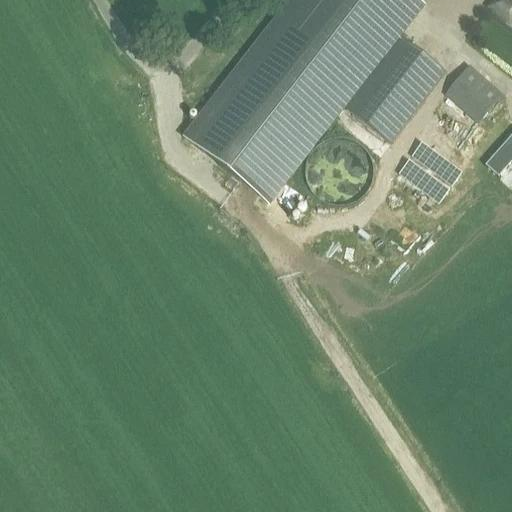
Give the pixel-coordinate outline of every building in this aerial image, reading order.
[(312,148),(422,6),(413,0),(296,0),(231,85),(312,148)] [(391,145),(445,74),(400,40),(346,111),(391,145)] [(446,90),(480,120),(506,91),(472,61),(446,90)] [(312,148),(294,134),(231,85),(190,138),(186,142),(185,143),(267,205),(312,148)] [(511,170),(511,140),(480,179),(494,191),(511,170)]
